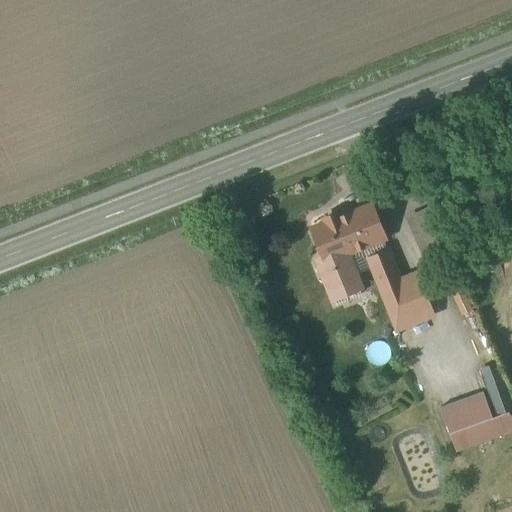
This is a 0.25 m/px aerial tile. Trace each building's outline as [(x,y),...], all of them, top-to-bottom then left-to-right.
[(369,260),(388,253),(383,240),(385,240),(371,206),(339,219),(337,215),(324,220),(326,224),(312,229),(325,261),(319,263),(335,306),(363,294),(355,276),(372,269),(369,260)] [(431,208),(408,219),(423,252),(446,241),(432,211),(431,208)] [(437,208),(432,211),(446,241),(449,239),(451,238),(437,208)] [(446,241),(452,255),(456,254),(453,249),(449,239),(446,241)] [(446,241),(423,252),(430,266),(452,255),(446,241)] [(381,290),(400,282),(388,253),(369,260),(372,269),(381,290)] [(400,282),(381,290),(396,328),(432,314),(416,276),(400,282)] [(511,407),(497,366),(482,372),(498,416),(504,433),(511,430),(511,407)] [(455,451),(504,433),(498,416),(492,418),(483,392),(440,408),(455,451)]
